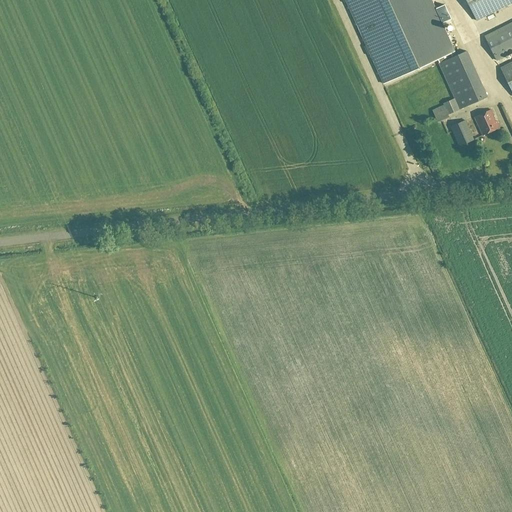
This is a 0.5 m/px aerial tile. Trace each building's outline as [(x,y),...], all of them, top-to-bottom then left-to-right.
[(345,0),(383,84),(455,52),(431,0),(345,0)] [(511,0),(466,0),(477,21),(511,3),(511,0)] [(511,91),(511,23),(485,37),(497,61),(511,53),(511,62),(500,68),(511,91)] [(481,83),(453,96),(459,110),(487,97),(481,83)] [(453,98),(443,103),(449,114),(459,110),(453,98)] [(449,116),(444,105),(435,110),(436,113),(434,114),(438,123),(449,116)] [(491,110),(475,117),(482,136),(499,129),(491,110)] [(465,120),(450,127),(459,147),(474,140),(465,120)]
